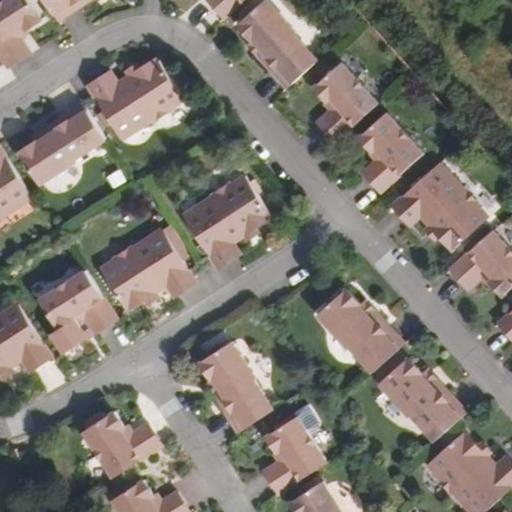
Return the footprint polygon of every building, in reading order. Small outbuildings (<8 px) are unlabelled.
[(44,19),(32,0),(5,0),(0,3),(0,52),(9,66),(31,52),(22,38),(17,30),(24,26),(27,30),(44,19)] [(45,0),(58,19),(77,7),(73,0),(72,0),(45,0)] [(243,0),(208,0),(224,17),(243,0)] [(265,0),(264,1),(263,0),(253,0),(250,4),(255,9),(245,18),(239,23),(257,44),(259,42),(279,64),(272,70),(287,87),(320,58),(296,31),(298,29),(272,0),(265,0)] [(255,9),(250,4),(240,12),(245,18),(255,9)] [(27,30),(24,26),(17,30),(22,38),(29,34),(27,30)] [(279,64),(259,42),(257,44),(252,49),(272,70),(279,64)] [(184,96),(157,55),(142,64),(130,73),(118,80),(111,68),(88,83),(122,135),(150,118),(151,120),(172,107),(170,104),(184,96)] [(142,64),(139,59),(127,68),(130,73),(142,64)] [(377,104),(339,61),(312,85),(326,100),(328,98),(335,105),(328,112),(316,121),(335,142),(377,104)] [(335,105),(328,98),(326,100),(321,104),(328,112),(335,105)] [(106,138),(82,101),(63,113),(68,121),(42,137),(41,135),(20,150),(41,183),(79,159),(77,156),(106,138)] [(68,121),(63,113),(38,130),(41,135),(42,137),(68,121)] [(422,153),(387,114),(361,138),(374,153),(378,150),(383,157),(376,163),(364,173),(381,192),(422,153)] [(31,194),(0,145),(0,217),(4,215),(2,212),(31,194)] [(383,157),(378,150),(374,153),(369,157),(376,163),(383,157)] [(462,189),(439,163),(392,205),(411,226),(422,215),(431,224),(440,235),(454,250),(488,218),(478,207),(481,205),(465,187),(462,189)] [(271,219),(245,178),(232,185),(230,182),(210,195),(212,199),(185,216),(219,269),(239,255),(232,244),(243,237),(255,229),(271,219)] [(440,235),(431,224),(426,229),(436,239),(440,235)] [(258,234),(255,229),(243,237),(246,241),(258,234)] [(196,283),(163,230),(133,250),(131,247),(112,259),(114,262),(102,270),(128,310),(144,299),(155,292),(166,285),(173,297),(196,283)] [(511,286),(511,251),(492,230),(450,268),(468,288),(480,277),(487,271),(494,278),(491,281),(503,294),(511,286)] [(117,318),(86,269),(41,298),(59,328),(52,332),(64,350),(87,336),(85,333),(92,329),(95,332),(117,318)] [(494,278),(487,271),(480,277),(487,285),(491,281),(494,278)] [(364,307),(346,286),(316,314),(346,347),(349,345),(372,372),(405,342),(390,325),(383,331),(363,309),(364,307)] [(159,297),(155,292),(144,299),(147,305),(159,297)] [(52,356),(18,302),(0,313),(0,371),(10,365),(20,358),(29,371),(52,356)] [(390,325),(370,302),(364,307),(363,309),(383,331),(390,325)] [(511,309),(499,322),(511,336),(511,309)] [(258,377),(233,339),(199,361),(214,384),(216,383),(230,406),(223,411),(237,432),(275,408),(256,378),(258,377)] [(427,376),(410,357),(380,384),(409,417),(411,415),(434,441),(467,411),(452,394),(445,400),(426,378),(427,376)] [(13,370),(10,365),(0,371),(0,373),(3,377),(13,370)] [(452,394),(432,372),(427,376),(426,378),(445,400),(452,394)] [(230,406),(216,383),(214,384),(209,387),(223,411),(230,406)] [(125,424),(115,409),(83,429),(114,476),(162,445),(147,420),(133,429),(125,434),(121,427),(125,424)] [(326,463),(296,417),(267,437),(277,454),(280,452),(285,459),(276,464),(263,472),(275,492),(277,494),(326,463)] [(133,429),(128,422),(125,424),(121,427),(125,434),(133,429)] [(479,446),(466,431),(430,464),(440,475),(438,477),(453,494),(456,492),(473,511),(483,511),(511,486),(511,458),(508,454),(496,465),(487,455),(479,446)] [(491,452),(483,442),(479,446),(487,455),(491,452)] [(285,459),(280,452),(277,454),(272,457),(276,464),(285,459)] [(154,494),(145,479),(114,499),(122,511),(191,511),(177,491),(164,500),(155,505),(150,497),(154,494)] [(345,511),(325,480),(291,503),(297,511),(345,511)] [(164,500),(157,491),(154,494),(150,497),(155,505),(164,500)]
